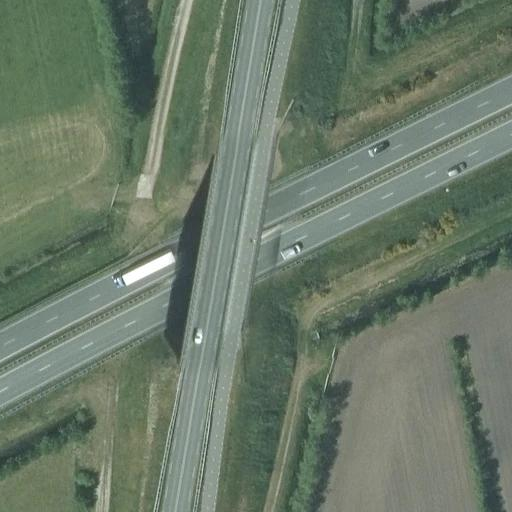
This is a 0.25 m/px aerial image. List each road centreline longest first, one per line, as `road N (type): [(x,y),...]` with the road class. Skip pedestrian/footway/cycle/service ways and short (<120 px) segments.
road 1 (trunk): [(0,392),(511,137)]
road 2 (trunk): [(511,91),(0,345)]
road 3 (tertiary): [(174,511),(260,0)]
